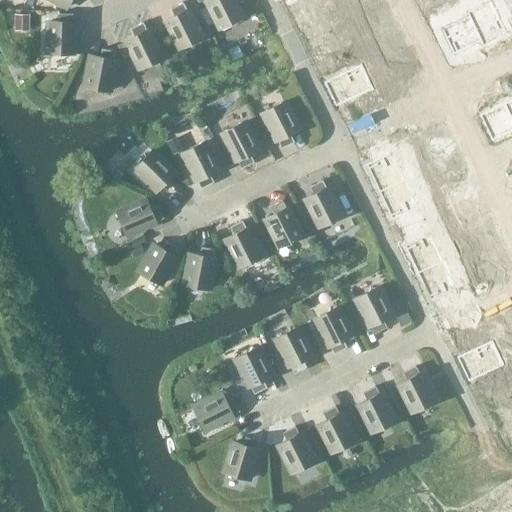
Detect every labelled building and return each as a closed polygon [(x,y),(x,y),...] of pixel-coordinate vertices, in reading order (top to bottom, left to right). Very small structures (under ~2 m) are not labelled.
[(43,0),(67,11),(72,0),(43,0)] [(205,0),(202,2),(218,32),(246,18),(237,0),(236,0),(235,1),(235,0),(205,0)] [(491,1),(466,13),(468,16),(480,42),(482,47),(481,47),(482,48),(508,36),(508,35),(507,35),(491,1)] [(162,22),(178,52),(206,38),(197,20),(195,20),(193,17),(194,16),(190,8),(187,10),(183,3),(170,9),(174,16),(162,22)] [(45,21),(45,55),(76,56),(77,36),(75,36),(75,30),(77,30),(78,22),(73,22),(73,14),(59,14),(59,21),(45,21)] [(468,16),(440,29),(453,55),(480,42),(468,16)] [(137,72),(165,58),(157,40),(155,41),(153,36),(155,35),(151,27),(146,30),(143,23),(130,29),(134,36),(122,41),(123,43),(117,46),(124,59),(129,56),(137,72)] [(87,55),(81,88),(112,94),(116,73),(114,73),(115,69),(117,69),(118,61),(114,60),(115,52),(102,49),(100,57),(87,55)] [(360,66),(324,83),(335,107),(372,90),(372,91),(373,91),(361,64),(360,65),(360,66)] [(302,130),(287,99),(258,113),(268,132),(269,131),(271,136),(270,136),(274,145),(279,142),(282,148),(294,142),(290,136),(302,130)] [(481,115),(479,115),(492,142),(493,141),(511,131),(511,121),(504,104),(481,115)] [(247,119),(218,134),(227,152),(229,151),(232,156),(230,157),(234,164),(238,162),(241,169),(254,163),(251,157),(262,151),(261,149),(251,128),(247,119)] [(257,125),(251,128),(262,149),(267,146),(257,125)] [(222,171),(207,140),(178,154),(187,172),(189,172),(191,176),(189,176),(193,185),(198,183),(201,189),(213,183),(210,176),(222,171)] [(178,172),(153,149),(131,171),(146,186),(147,185),(150,188),(149,189),(156,195),(178,172)] [(393,152),(364,166),(365,167),(366,167),(378,192),(404,180),(392,154),(393,154),(393,152)] [(404,180),(378,192),(391,219),(390,220),(391,222),(419,208),(419,206),(417,207),(412,197),(414,196),(406,179),(404,180)] [(301,200),(317,230),(345,216),(336,198),(335,199),(332,194),(334,194),(330,186),(326,188),(322,181),(310,187),(313,194),(301,200)] [(145,197),(114,210),(126,240),(145,232),(145,230),(149,228),(150,230),(158,227),(157,222),(163,219),(158,206),(151,209),(145,197)] [(261,220),(277,251),(305,237),(296,218),(294,219),(292,215),(294,214),(290,206),(286,208),(282,201),(270,208),(273,214),(261,220)] [(236,270),(265,256),(256,239),(255,239),(252,235),(254,234),(250,226),(246,228),(242,221),(230,227),(233,234),(221,240),(236,270)] [(431,233),(402,247),(403,248),(404,248),(417,273),(443,261),(430,235),(432,235),(431,233)] [(151,242),(135,272),(163,287),(172,270),(171,269),(173,265),(175,265),(179,258),(175,256),(179,249),(166,242),(163,249),(151,242)] [(187,252),(181,286),(212,291),(216,272),(214,272),(215,267),(216,267),(218,259),(213,258),(215,250),(201,248),(200,255),(187,252)] [(443,261),(417,273),(429,300),(428,301),(429,303),(458,289),(457,288),(455,288),(451,278),(453,277),(445,260),(443,261)] [(395,315),(380,285),(351,300),(360,317),(362,316),(365,321),(363,322),(367,330),(371,327),(375,334),(387,328),(384,321),(395,315)] [(355,336),(340,305),(312,319),(320,337),(322,336),(325,341),(323,342),(327,350),(331,348),(334,354),(346,347),(343,341),(355,336)] [(315,356),(300,325),(271,339),(280,357),(283,356),(285,361),(283,362),(286,370),(291,368),(294,374),(306,368),(303,362),(315,356)] [(492,343),(457,359),(468,383),(503,366),(492,343)] [(275,376),(260,345),(231,359),(240,378),(242,377),(244,381),(243,382),(247,390),(252,388),(254,394),(266,388),(263,382),(275,376)] [(394,385),(410,416),(438,402),(429,384),(428,385),(425,380),(427,379),(423,372),(419,374),(415,367),(403,373),(406,379),(394,385)] [(354,405),(369,436),(398,422),(389,404),(387,405),(385,400),(387,399),(383,391),(379,393),(376,387),(363,393),(366,399),(354,405)] [(221,390),(190,405),(205,435),(224,426),(222,424),(226,422),(227,423),(235,419),(233,415),(240,411),(233,399),(227,402),(221,390)] [(314,426),(330,456),(358,441),(349,423),(347,424),(345,420),(347,419),(344,412),(339,414),(335,407),(323,413),(326,420),(314,426)] [(274,446),(290,476),(318,462),(309,444),(307,445),(305,441),(307,440),(302,432),(298,434),(295,427),(283,434),(286,440),(274,446)] [(230,440),(221,473),(251,482),(256,464),(255,463),(256,458),(259,459),(261,451),(256,449),(259,442),(245,438),(243,444),(230,440)] [(511,511),(511,492),(501,497),(507,511),(511,511)] [(507,511),(501,497),(475,508),(476,511),(507,511)]
